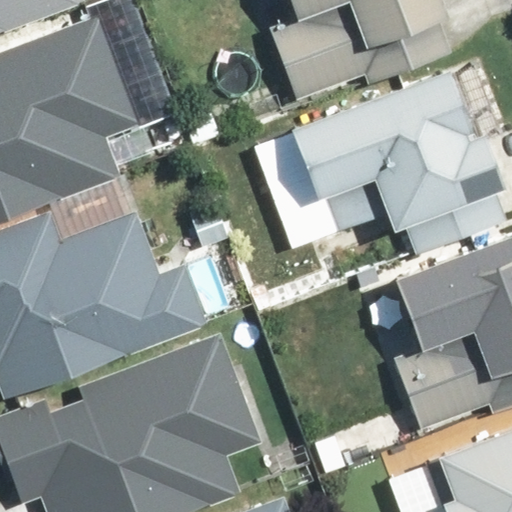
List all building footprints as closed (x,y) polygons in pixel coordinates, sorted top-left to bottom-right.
[(0,0),(0,20),(56,0),(0,0)] [(311,0),(273,14),(298,82),(384,49),(387,56),(465,27),(455,0),(311,0)] [(0,44),(0,212),(124,165),(110,130),(141,119),(98,7),(0,44)] [(458,63),(289,125),(316,197),(384,172),(412,246),(500,213),(490,187),(511,178),(511,173),(493,123),(482,127),(458,63)] [(0,388),(208,317),(188,260),(162,269),(140,204),(58,232),(49,205),(0,221),(0,388)] [(387,352),(416,428),(492,400),(495,410),(511,403),(511,229),(395,273),(421,340),(387,352)] [(82,378),(87,394),(44,408),(39,393),(0,406),(0,427),(24,497),(44,490),(52,511),(177,511),(245,488),(229,442),(257,433),(221,329),(82,378)] [(511,511),(511,422),(448,447),(463,486),(442,495),(449,511),(511,511)] [(290,511),(284,493),(230,511),(290,511)]
